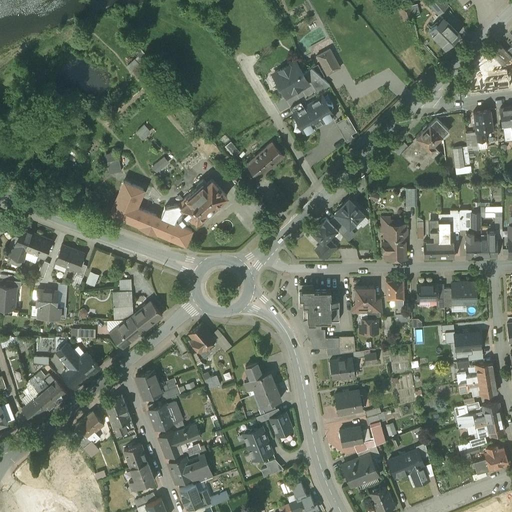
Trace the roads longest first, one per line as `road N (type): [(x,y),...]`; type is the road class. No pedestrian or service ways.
road 1 (secondary): [(244,298),(273,317),(292,346),(317,457),(341,511)]
road 2 (residential): [(494,264),(290,269),(262,251)]
road 3 (tertiary): [(262,251),(424,95)]
road 4 (secondary): [(0,196),(203,271)]
road 5 (residential): [(178,511),(121,366)]
road 6 (residential): [(494,264),(511,407)]
road 7 (tertiary): [(424,95),(511,9)]
road 8 (residential): [(121,366),(27,441)]
